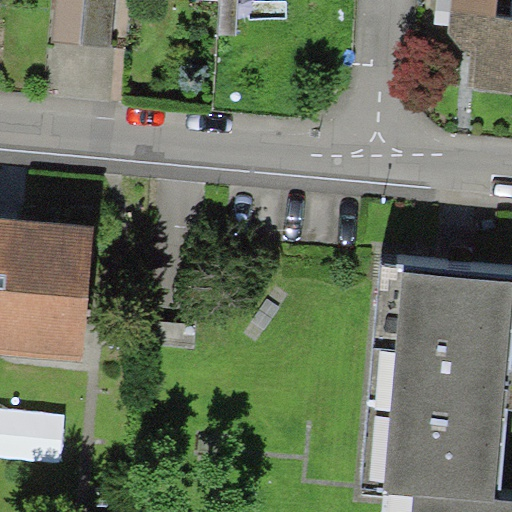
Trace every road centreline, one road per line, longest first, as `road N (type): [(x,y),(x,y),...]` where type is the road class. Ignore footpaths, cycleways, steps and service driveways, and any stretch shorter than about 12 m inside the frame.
road 1 (residential): [(0,123),(368,161)]
road 2 (residential): [(378,0),(368,161)]
road 3 (residential): [(368,161),(511,174)]
